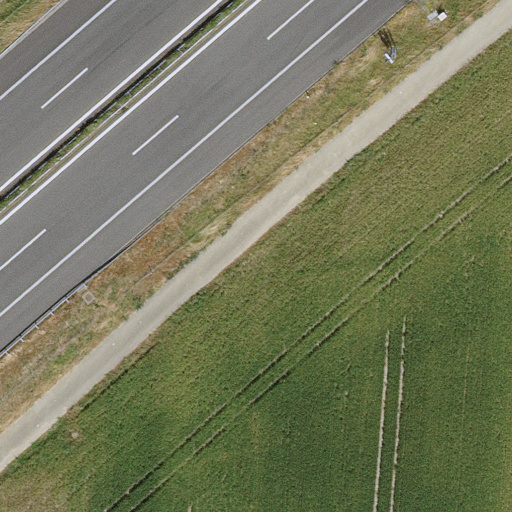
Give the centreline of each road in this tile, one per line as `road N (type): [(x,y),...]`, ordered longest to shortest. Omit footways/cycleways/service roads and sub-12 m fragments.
road 1 (track): [(0,458),(511,15)]
road 2 (motorway): [(0,274),(315,0)]
road 3 (motorway): [(163,0),(0,142)]
